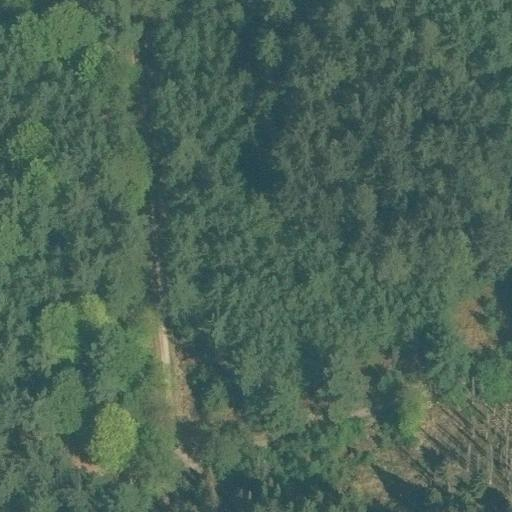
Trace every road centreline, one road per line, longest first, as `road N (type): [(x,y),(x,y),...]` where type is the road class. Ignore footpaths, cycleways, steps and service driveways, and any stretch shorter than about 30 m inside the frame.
road 1 (track): [(132,0),(174,468)]
road 2 (track): [(511,365),(174,468)]
road 3 (track): [(0,445),(174,468)]
